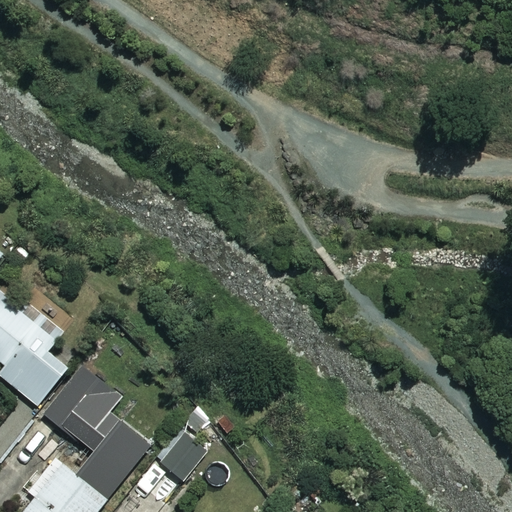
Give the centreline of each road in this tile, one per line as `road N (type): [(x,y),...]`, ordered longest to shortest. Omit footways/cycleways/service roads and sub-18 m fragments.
road 1 (track): [(110,0),(242,90),(327,136),(426,164),(511,164)]
road 2 (track): [(327,136),(369,192),(511,216)]
